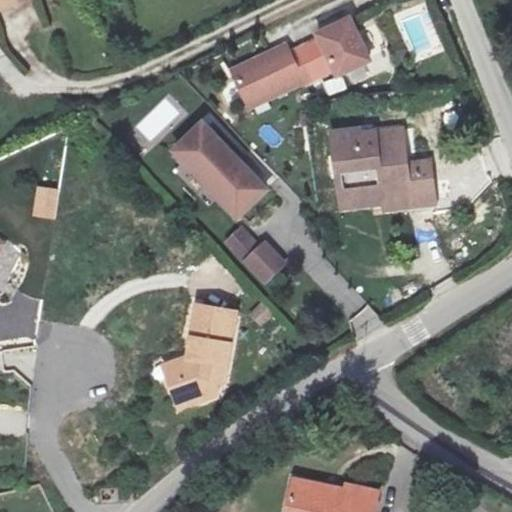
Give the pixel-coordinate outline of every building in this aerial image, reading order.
[(370,63),(348,20),(313,37),(315,40),(333,76),(336,81),(370,63)] [(288,42),(230,69),(251,114),(333,76),(315,40),(292,50),(288,42)] [(198,128),(177,149),(205,178),(199,184),(214,200),(218,196),(237,216),(261,193),(198,128)] [(338,159),(342,195),(358,194),(358,184),(379,183),(381,211),(431,207),(427,164),(404,165),(401,134),(357,137),(355,128),(325,132),(327,160),(338,159)] [(177,149),(171,155),(199,184),(205,178),(177,149)] [(358,194),(342,195),(343,214),(381,211),(379,183),(358,184),(358,194)] [(218,196),(214,200),(234,220),(237,216),(218,196)] [(241,231),(229,243),(248,262),(260,250),(241,231)] [(265,244),(260,250),(248,262),(268,283),(286,265),(265,244)] [(317,285),(335,276),(328,262),(310,271),(317,285)] [(184,362),(170,371),(180,386),(171,393),(185,414),(205,401),(209,388),(215,389),(234,322),(197,311),(188,344),(195,346),(189,364),(184,362)] [(180,386),(170,371),(161,377),(171,393),(180,386)] [(324,489),(325,467),(289,466),(288,511),(317,511),(317,489),(324,489)]
